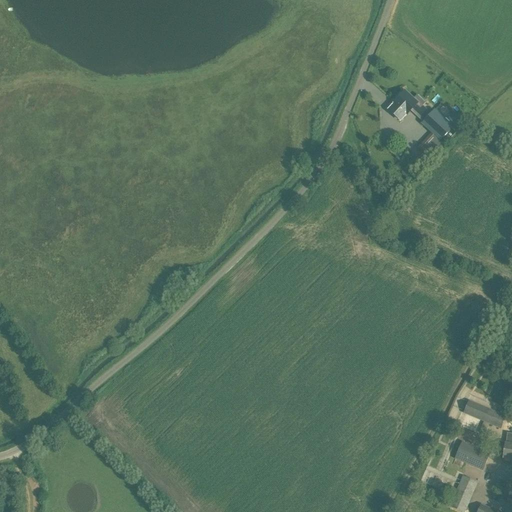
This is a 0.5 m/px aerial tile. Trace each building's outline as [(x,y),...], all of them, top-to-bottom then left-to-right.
[(395,103),(389,110),(400,120),(406,114),(407,114),(412,109),(416,113),(421,108),(405,92),(403,94),(401,92),(394,99),(396,101),(395,103)] [(416,113),(414,116),(432,133),(435,129),(444,120),(425,103),(421,108),(416,113)] [(435,151),(425,142),(421,147),(430,156),(435,151)] [(470,401),(464,413),(501,429),(506,417),(470,401)] [(463,441),(455,457),(482,470),(489,453),(463,441)] [(421,468),(417,478),(427,482),(431,472),(421,468)] [(456,490),(449,507),(460,511),(465,511),(478,483),(462,476),(460,482),(456,490)] [(511,486),(505,482),(497,499),(506,503),(511,490),(511,486)]
